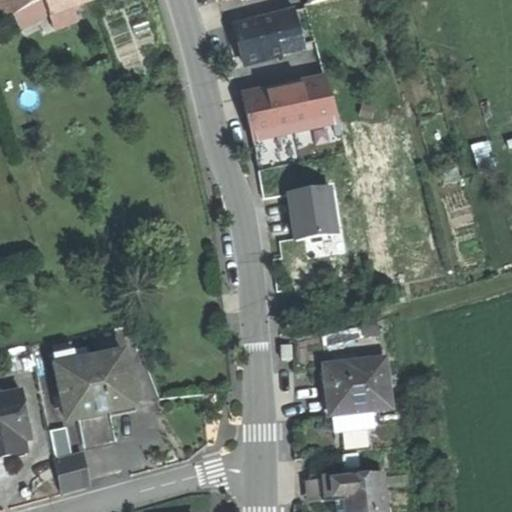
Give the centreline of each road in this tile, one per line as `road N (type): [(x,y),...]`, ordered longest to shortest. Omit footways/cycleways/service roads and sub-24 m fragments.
road 1 (residential): [(259,472),(245,213),(186,0)]
road 2 (residential): [(259,472),(213,472),(68,511)]
